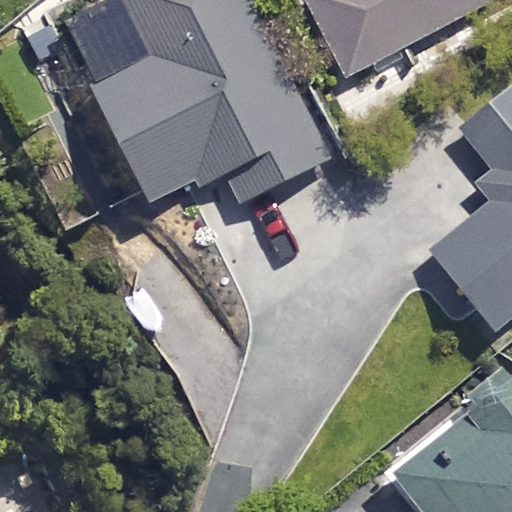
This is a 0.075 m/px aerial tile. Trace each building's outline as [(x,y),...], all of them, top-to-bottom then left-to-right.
[(339,167),(250,0),(129,0),(165,66),(106,97),(166,212),(231,177),(250,213),(339,167)] [(511,1),(511,0),(312,0),(353,81),(511,1)] [(511,332),(511,106),(469,141),(511,194),(511,204),(442,260),(505,338),(511,332)] [(0,360),(54,304),(0,252),(0,360)] [(511,511),(511,376),(391,476),(421,511),(511,511)] [(35,511),(20,482),(0,492),(0,511),(35,511)]
